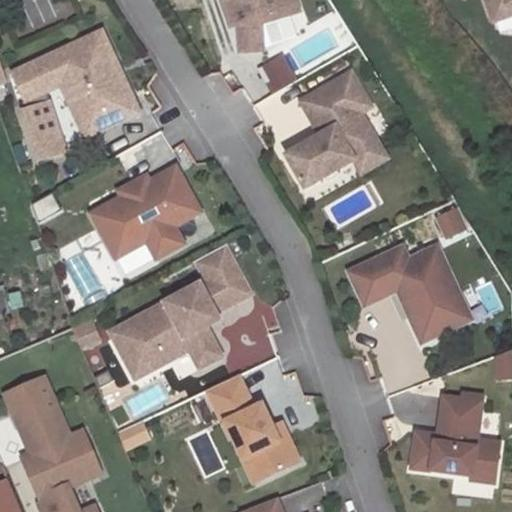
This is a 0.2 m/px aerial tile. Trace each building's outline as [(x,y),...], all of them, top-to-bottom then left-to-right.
[(228,0),(242,40),(250,38),(252,65),(274,64),(273,38),(270,31),(298,21),(291,0),(228,0)] [(302,0),(291,0),(298,21),(270,31),(273,38),(311,25),(302,0)] [(511,0),(493,0),(500,19),(511,15),(511,0)] [(511,15),(500,19),(504,29),(511,25),(511,15)] [(78,95),(95,130),(117,120),(126,139),(153,127),(134,85),(125,89),(119,76),(128,72),(115,43),(67,65),(78,95)] [(78,95),(67,65),(24,85),(37,114),(78,95)] [(134,85),(128,72),(119,76),(125,89),(134,85)] [(14,77),(0,81),(0,87),(6,106),(22,101),(14,77)] [(331,149),(297,168),(315,201),(365,173),(366,173),(358,161),(383,146),(372,126),(383,120),(363,86),(312,115),(331,149)] [(62,113),(34,122),(50,173),(78,164),(62,113)] [(117,120),(95,130),(103,150),(126,139),(117,120)] [(398,172),(383,146),(358,161),(366,173),(365,173),(372,186),(398,172)] [(126,264),(158,248),(167,266),(193,253),(184,235),(211,222),(189,177),(162,191),(159,185),(132,198),(135,204),(104,220),(126,264)] [(38,221),(60,210),(51,193),(29,205),(38,221)] [(476,242),(466,222),(449,230),(459,251),(476,242)] [(217,291),(195,301),(209,328),(223,321),(224,323),(260,306),(236,256),(207,270),(217,291)] [(419,273),(408,278),(402,265),(359,285),(375,318),(407,303),(432,355),(471,337),(462,319),(473,314),(447,259),(419,273)] [(413,260),(402,265),(408,278),(419,273),(413,260)] [(153,322),(119,339),(142,386),(176,369),(175,367),(196,357),(206,378),(229,367),(214,337),(209,328),(195,301),(174,312),(175,314),(154,324),(153,322)] [(228,327),(245,368),(275,356),(267,334),(280,329),(272,309),(228,327)] [(481,332),(473,314),(462,319),(471,337),(481,332)] [(80,350),(100,342),(91,319),(70,328),(80,350)] [(223,321),(209,328),(214,337),(227,330),(224,323),(223,321)] [(16,402),(31,435),(69,417),(54,385),(16,402)] [(252,387),(220,402),(243,451),(246,450),(255,470),(264,466),(276,490),(313,473),(301,448),(292,452),(285,438),(275,416),(267,419),(252,387)] [(510,456),(488,453),(493,414),(454,409),(449,448),(427,445),(423,480),(482,488),(481,492),(505,495),(510,456)] [(81,445),(69,417),(31,435),(43,462),(81,445)] [(156,432),(132,443),(140,460),(164,449),(156,432)] [(294,434),(285,438),(292,452),(301,448),(294,434)] [(93,473),(106,466),(93,439),(81,445),(43,462),(33,467),(53,511),(80,511),(75,500),(99,488),(93,473)] [(113,482),(106,466),(93,473),(99,488),(113,482)] [(30,511),(18,485),(0,493),(0,511),(30,511)]
